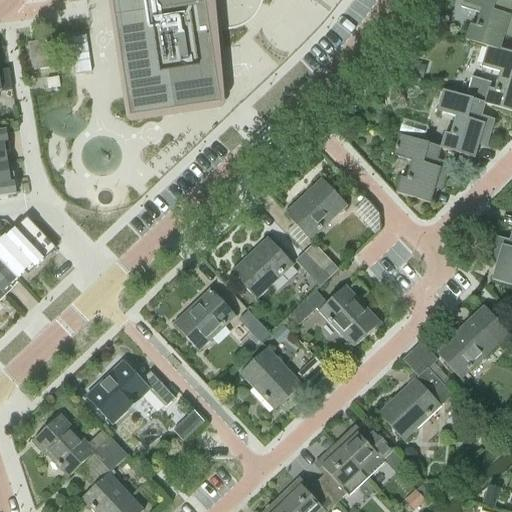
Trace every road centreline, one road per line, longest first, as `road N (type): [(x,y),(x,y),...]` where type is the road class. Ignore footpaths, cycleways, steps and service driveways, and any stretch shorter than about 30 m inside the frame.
road 1 (residential): [(259,474),(406,335),(432,278),(421,249)]
road 2 (residential): [(101,287),(289,105)]
road 3 (residential): [(259,474),(122,323),(101,287)]
road 4 (residential): [(101,287),(37,203),(25,105)]
road 5 (residential): [(421,249),(289,105)]
road 6 (residential): [(289,105),(390,0)]
road 7 (residential): [(0,385),(101,287)]
road 8 (residential): [(421,249),(511,160)]
